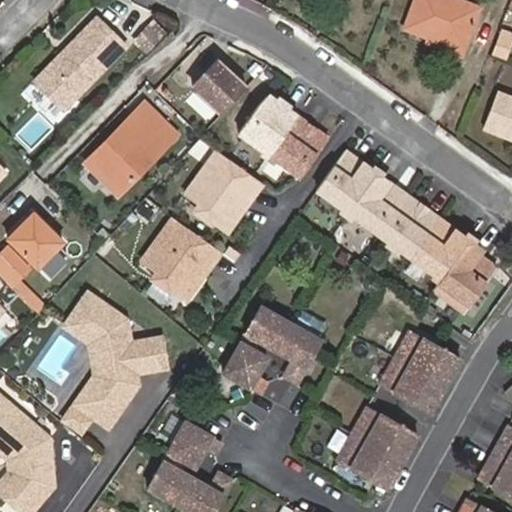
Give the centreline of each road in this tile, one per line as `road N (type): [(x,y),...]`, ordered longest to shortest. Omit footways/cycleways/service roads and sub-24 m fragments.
road 1 (residential): [(200,0),(283,39),(511,202)]
road 2 (residential): [(511,332),(414,511)]
